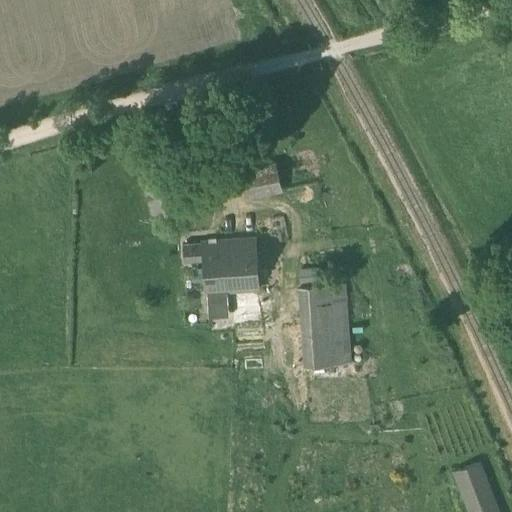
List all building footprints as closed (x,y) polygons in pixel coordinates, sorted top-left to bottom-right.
[(241,170),(247,199),(280,192),(274,163),(241,170)] [(173,184),(169,168),(142,176),(152,210),(178,202),(178,201),(193,197),(192,191),(188,179),(173,184)] [(203,260),(205,292),(257,289),(253,240),(183,245),(184,261),(203,260)] [(298,269),(299,283),(318,282),(317,268),(298,269)] [(265,319),(264,329),(282,330),(283,320),(265,319)] [(499,511),(482,461),(451,471),(464,511),(499,511)]
